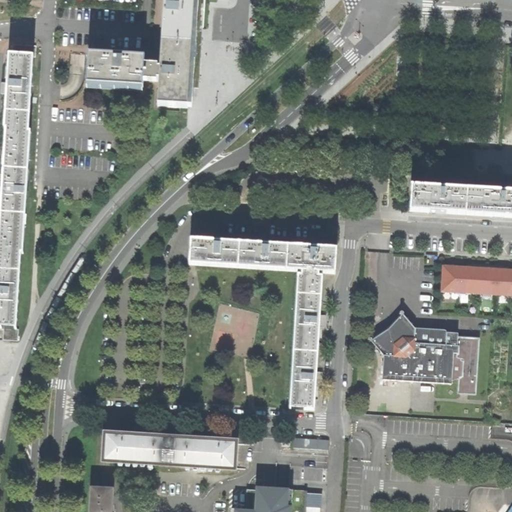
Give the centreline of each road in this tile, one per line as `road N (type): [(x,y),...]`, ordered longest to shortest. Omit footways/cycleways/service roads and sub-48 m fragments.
road 1 (residential): [(160,413),(333,419),(344,286),(361,224)]
road 2 (residential): [(160,413),(166,263),(184,227),(220,213),(361,224)]
road 3 (tertiary): [(174,194),(269,134),(373,36),(393,1)]
road 4 (tertiary): [(357,0),(343,34),(174,194)]
road 5 (tertiary): [(87,299),(43,402),(31,511)]
road 6 (residential): [(361,224),(511,233)]
road 7 (tertiary): [(87,299),(174,194)]
